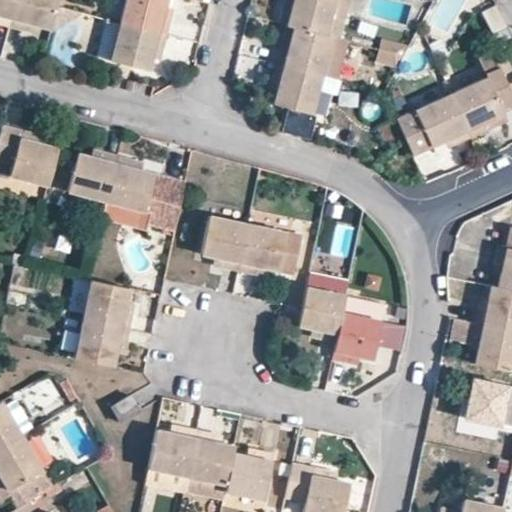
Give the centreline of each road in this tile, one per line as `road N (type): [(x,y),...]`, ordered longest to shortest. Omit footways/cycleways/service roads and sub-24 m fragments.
road 1 (residential): [(216,322),(221,365),(256,390),(404,426)]
road 2 (residential): [(404,222),(376,189),(332,165),(197,127)]
road 3 (residential): [(404,222),(428,288),(404,426)]
road 4 (residential): [(197,127),(0,76)]
road 5 (residential): [(228,0),(197,127)]
